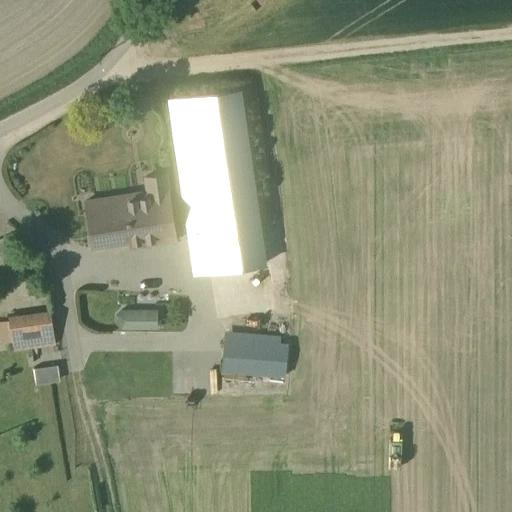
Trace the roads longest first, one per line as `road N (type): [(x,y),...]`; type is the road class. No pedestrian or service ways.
road 1 (track): [(511,31),(181,74),(110,64)]
road 2 (track): [(0,193),(55,242),(105,511)]
road 3 (unclassified): [(161,0),(110,64),(0,128)]
